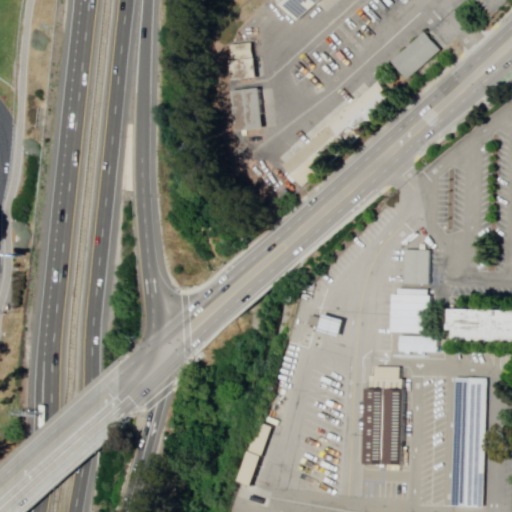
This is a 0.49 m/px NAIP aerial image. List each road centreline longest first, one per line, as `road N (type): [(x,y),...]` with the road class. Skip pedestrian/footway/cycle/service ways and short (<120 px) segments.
road 1 (motorway): [(87,0),(31,511)]
road 2 (motorway): [(69,511),(123,0)]
road 3 (motorway): [(165,354),(144,234),(145,0)]
road 4 (primary): [(279,254),(511,46)]
road 5 (motorway): [(124,511),(165,354)]
road 6 (primary): [(0,500),(121,395)]
road 7 (motorway): [(48,360),(35,380),(21,511)]
road 8 (primary): [(121,395),(236,293)]
